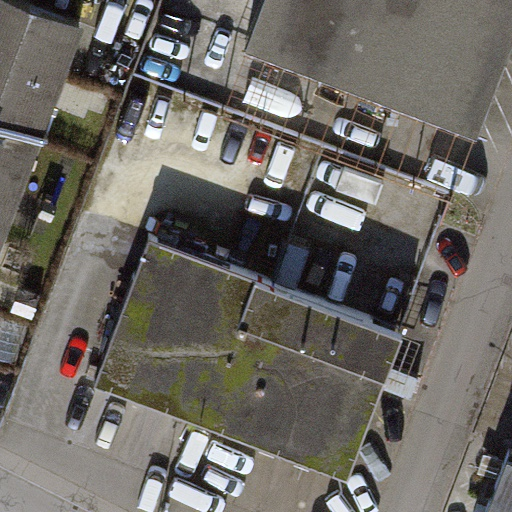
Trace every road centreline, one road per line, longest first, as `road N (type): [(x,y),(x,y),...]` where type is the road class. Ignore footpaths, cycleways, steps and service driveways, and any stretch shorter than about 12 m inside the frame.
road 1 (unknown): [(15,507),(117,266),(149,210),(170,193),(205,191),(258,210),(479,317)]
road 2 (unknown): [(511,135),(266,55),(241,37)]
